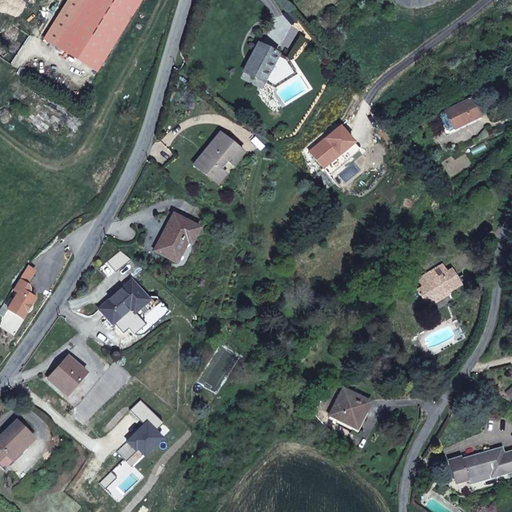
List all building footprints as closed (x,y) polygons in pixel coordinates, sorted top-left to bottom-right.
[(68,0),(43,39),(56,47),(86,0),(68,0)] [(86,0),(56,47),(97,73),(130,20),(128,18),(139,0),(86,0)] [(296,21),(288,11),(284,15),(291,24),(296,21)] [(295,71),(287,59),(280,55),(259,43),(244,72),(265,83),(271,86),(295,71)] [(275,88),(297,74),(295,71),(271,86),(275,88)] [(445,133),(480,116),(471,98),(436,116),(445,133)] [(233,165),(244,152),(220,133),(209,146),(213,149),(206,157),(202,155),(194,165),(212,180),(220,170),(227,160),(233,165)] [(419,161),(422,165),(430,159),(427,155),(419,161)] [(217,184),(225,174),(220,170),(212,180),(217,184)] [(177,262),(187,242),(191,244),(200,228),(174,214),(166,230),(167,230),(165,235),(164,234),(155,251),(177,262)] [(35,299),(29,296),(27,286),(35,273),(28,268),(13,291),(17,293),(17,294),(18,295),(8,311),(22,320),(35,299)] [(427,303),(447,291),(449,293),(461,286),(452,271),(439,278),(435,270),(420,279),(424,287),(419,290),(427,303)] [(134,313),(149,300),(132,280),(99,309),(112,324),(130,309),(134,313)] [(430,308),(450,295),(449,293),(447,291),(427,303),(430,308)] [(161,319),(169,312),(166,308),(157,297),(150,297),(149,298),(150,299),(149,300),(134,313),(130,309),(112,324),(114,327),(115,325),(116,325),(122,333),(126,330),(128,329),(134,335),(138,335),(142,336),(150,329),(161,319)] [(67,395),(86,373),(68,356),(48,379),(67,395)] [(365,412),(371,402),(344,388),(330,415),(353,427),(361,410),(365,412)] [(357,429),(365,412),(361,410),(353,427),(357,429)] [(12,460),(34,439),(16,421),(0,437),(0,459),(6,453),(12,460)] [(511,472),(511,452),(503,454),(502,449),(462,460),(461,457),(449,460),(455,484),(467,481),(467,478),(475,476),(477,482),(511,472)] [(0,461),(5,467),(12,460),(6,453),(0,459),(0,461)] [(477,482),(475,476),(467,478),(467,481),(468,484),(477,482)]
